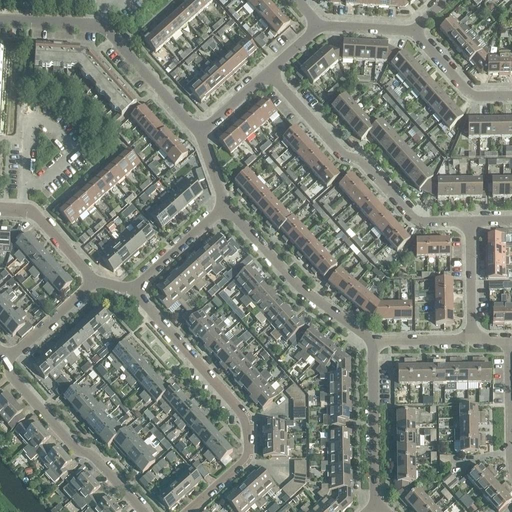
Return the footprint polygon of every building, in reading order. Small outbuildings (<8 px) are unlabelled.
[(194,0),(188,0),(184,4),(195,17),(204,10),(194,0)] [(210,0),(194,0),(204,10),(212,2),(210,0)] [(250,0),(247,3),(255,11),(267,0),(250,0)] [(262,19),(275,8),(267,0),(255,11),(262,19)] [(378,0),(378,8),(389,9),(389,7),(398,7),(398,0),(378,0)] [(195,17),(184,4),(176,11),(187,24),(195,17)] [(232,17),(236,13),(232,8),(228,12),(232,17)] [(275,8),(262,19),(269,27),(282,16),(275,8)] [(176,11),(168,18),(179,31),(187,24),(176,11)] [(236,22),(240,18),(236,13),(232,17),(236,22)] [(274,38),(290,24),(282,16),(269,27),(272,30),(269,33),(274,38)] [(168,18),(160,26),(171,38),(179,31),(168,18)] [(439,30),(447,38),(460,26),(458,24),(452,18),(449,20),(447,18),(441,23),(444,26),(439,30)] [(225,33),(234,24),(231,21),(222,30),(225,33)] [(461,28),(465,24),(462,21),(458,24),(460,26),(447,38),(454,46),(467,34),(461,28)] [(246,33),(251,29),(246,24),(242,28),(246,33)] [(160,26),(152,33),(163,46),(171,38),(160,26)] [(251,38),(255,34),(251,29),(246,33),(251,38)] [(143,40),(155,53),(163,46),(152,33),(143,40)] [(467,34),(454,46),(461,54),(474,42),(476,44),(480,40),(477,37),(472,40),(467,34)] [(261,50),(261,49),(265,46),(258,37),(254,41),(261,50)] [(246,40),(237,48),(249,60),(257,53),(246,40)] [(342,61),(353,61),(354,43),(354,44),(350,44),(350,43),(343,42),(343,43),(334,46),(340,61),(342,61)] [(483,59),(486,56),(487,55),(489,50),(485,46),(481,50),(476,44),(474,42),(461,54),(468,62),(470,61),(475,67),(483,60),(483,59)] [(353,61),(364,62),(365,44),(358,43),(358,44),(354,44),(354,43),(353,61)] [(371,45),(371,44),(365,44),(364,62),(375,62),(376,44),(375,44),(375,45),(371,45)] [(386,63),(388,64),(395,50),(387,46),(387,45),(380,44),(380,46),(376,45),(376,44),(375,62),(386,63)] [(38,67),(53,67),(52,77),(56,77),(56,64),(57,48),(49,47),(49,46),(44,45),(44,47),(35,46),(34,75),(38,76),(38,67)] [(90,82),(83,88),(85,91),(107,71),(101,65),(102,64),(99,61),(98,62),(87,49),(70,48),(71,47),(66,46),(66,48),(57,48),(56,64),(56,77),(59,77),(60,68),(77,69),(90,82)] [(325,48),(320,53),(321,54),(318,57),(317,56),(329,70),(337,62),(340,61),(334,46),(326,49),(325,48)] [(249,60),(237,48),(229,55),(241,68),(249,60)] [(408,59),(409,58),(404,53),(403,54),(395,50),(388,64),(390,65),(398,74),(412,61),(411,61),(411,62),(408,59)] [(506,75),(510,75),(510,73),(511,72),(511,53),(511,52),(498,53),(498,58),(498,75),(498,77),(506,77),(506,75)] [(233,75),(241,68),(229,55),(221,62),(233,75)] [(321,77),(329,70),(317,56),(316,56),(317,57),(314,60),(313,59),(309,63),(321,77)] [(498,75),(498,58),(488,58),(486,56),(483,59),(483,60),(475,67),(481,73),(487,73),(487,75),(498,75)] [(412,62),(412,61),(398,74),(405,82),(419,69),(415,65),(414,65),(411,62),(412,62)] [(213,69),(225,82),(233,75),(221,62),(213,69)] [(217,89),(225,82),(213,69),(208,63),(200,70),(205,76),(217,89)] [(309,63),(304,68),(305,69),(302,71),(301,70),(300,71),(312,85),(321,77),(309,63)] [(405,82),(412,90),(426,77),(425,78),(422,75),(423,74),(419,69),(405,82)] [(112,78),(107,71),(85,91),(87,93),(94,87),(104,98),(97,104),(99,107),(121,87),(115,81),(117,80),(113,77),(112,78)] [(217,89),(205,76),(197,84),(209,96),(217,89)] [(412,90),(420,98),(433,85),(429,81),(428,81),(425,78),(426,78),(426,77),(412,90)] [(194,80),(186,88),(189,91),(200,104),(209,96),(197,84),(194,80)] [(335,93),(341,87),(338,84),(332,89),(335,93)] [(420,98),(427,106),(440,94),(440,93),(439,94),(437,91),(438,90),(433,85),(420,98)] [(127,94),(121,87),(99,107),(102,109),(108,103),(118,114),(111,121),(114,123),(136,104),(130,97),(131,96),(128,93),(127,94)] [(398,98),(393,92),(390,95),(395,101),(398,98)] [(427,106),(434,114),(448,102),(443,97),(442,98),(440,95),(441,94),(440,94),(427,106)] [(92,108),(95,106),(86,95),(83,97),(92,108)] [(334,112),(339,116),(352,104),(345,96),(331,108),(332,109),(333,108),(335,111),(334,112)] [(268,120),(276,113),(278,112),(276,110),(274,111),(265,100),(257,107),(268,120)] [(391,108),(395,105),(390,100),(386,103),(391,108)] [(434,114),(441,122),(455,110),(455,109),(454,110),(451,107),(452,106),(448,102),(434,114)] [(346,124),(346,125),(360,112),(352,104),(339,116),(343,121),(344,120),(347,124),(346,124)] [(130,118),(138,126),(151,115),(143,106),(130,118)] [(249,114),(261,127),(268,120),(257,107),(249,114)] [(412,114),(408,108),(404,111),(409,117),(412,114)] [(463,118),(458,113),(457,114),(454,111),(455,110),(441,122),(449,130),(463,118)] [(107,124),(109,122),(100,111),(98,114),(107,124)] [(367,120),(360,112),(346,125),(347,124),(350,127),(349,128),(353,133),(367,120)] [(249,114),(241,121),(253,134),(261,127),(249,114)] [(138,126),(145,134),(158,123),(151,115),(138,126)] [(406,124),(409,121),(404,116),(401,119),(406,124)] [(368,134),(374,128),(367,120),(353,133),(357,138),(358,137),(361,140),(360,141),(361,141),(368,134)] [(468,139),(479,138),(479,120),(479,121),(475,121),(475,120),(468,120),(468,139)] [(479,120),(479,138),(490,138),(490,120),(483,120),(483,121),(479,121),(479,120)] [(490,138),(501,138),(500,120),(500,121),(496,121),(496,120),(490,120),(490,138)] [(501,120),(500,120),(501,138),(511,138),(511,120),(505,120),(505,121),(501,121),(501,120)] [(253,134),(241,121),(234,128),(245,141),(253,134)] [(371,138),(375,142),(389,130),(381,121),(374,128),(368,134),(369,134),(372,137),(371,138)] [(145,134),(152,142),(165,131),(158,123),(145,134)] [(427,130),(422,124),(419,127),(424,133),(427,130)] [(234,128),(226,135),(238,148),(245,141),(234,128)] [(303,136),(295,128),(282,140),(290,148),(303,136)] [(382,150),(396,138),(389,130),(375,142),(379,147),(380,146),(383,149),(382,150)] [(165,131),(152,142),(160,151),(172,139),(165,131)] [(420,140),(424,137),(419,132),(416,135),(420,140)] [(238,148),(226,135),(218,142),(230,155),(238,148)] [(290,148),(297,156),(310,144),(303,136),(290,148)] [(386,153),(385,153),(389,158),(403,146),(396,138),(382,150),(383,150),(386,153)] [(167,159),(180,147),(172,139),(160,151),(167,159)] [(304,164),(317,153),(310,144),(297,156),(304,164)] [(396,166),(397,166),(410,154),(403,146),(389,158),(394,163),(395,162),(397,165),(396,166)] [(167,159),(174,167),(187,155),(180,147),(167,159)] [(435,157),(438,154),(433,148),(430,151),(435,157)] [(128,151),(120,158),(132,171),(140,164),(128,151)] [(304,164),(311,172),(324,161),(317,153),(304,164)] [(400,170),(404,174),(418,162),(410,154),(397,166),(397,167),(398,166),(401,169),(400,170)] [(132,171),(120,158),(112,165),(124,178),(132,171)] [(319,180),(331,169),(324,161),(311,172),(319,180)] [(411,182),(425,170),(418,162),(404,174),(408,179),(409,178),(412,181),(411,182)] [(112,165),(105,172),(116,185),(124,178),(112,165)] [(200,169),(195,171),(198,182),(204,180),(200,169)] [(319,180),(326,189),(339,177),(331,169),(319,180)] [(420,190),(428,194),(434,180),(432,179),(425,170),(411,182),(411,183),(412,182),(415,185),(414,186),(419,191),(420,190)] [(239,189),(236,192),(238,194),(255,180),(247,171),(234,183),(239,189)] [(116,185),(105,172),(97,178),(109,191),(116,185)] [(359,184),(351,175),(338,187),(346,195),(359,184)] [(97,178),(90,185),(101,198),(109,191),(97,178)] [(186,185),(181,179),(177,182),(194,201),(202,193),(191,181),(186,185)] [(503,198),(509,198),(509,197),(511,196),(511,179),(503,180),(503,198)] [(240,197),(244,194),(249,199),(262,188),(255,180),(238,194),(240,197)] [(448,199),(448,181),(437,181),(434,180),(428,194),(437,198),(437,199),(444,199),(444,198),(448,198),(448,199)] [(459,180),(448,181),(448,199),(449,199),(449,198),(453,198),(453,199),(459,199),(459,180)] [(470,180),(459,180),(459,199),(466,199),(466,197),(470,197),(470,199),(470,180)] [(474,197),(474,198),(481,198),(481,180),(470,180),(470,199),(470,197),(474,197)] [(491,180),(492,198),(492,197),(497,197),(497,198),(503,198),(503,180),(491,180)] [(179,192),(175,195),(186,208),(194,201),(177,182),(174,186),(179,192)] [(353,204),(366,192),(359,184),(346,195),(353,204)] [(94,205),(101,198),(90,185),(82,192),(94,205)] [(145,194),(148,197),(156,190),(152,187),(145,194)] [(254,205),(250,208),(253,210),(269,196),(262,188),(249,199),(254,205)] [(82,192),(74,199),(86,212),(94,205),(82,192)] [(360,212),(373,200),(366,192),(353,204),(360,212)] [(165,193),(161,197),(178,215),(186,208),(175,195),(170,199),(165,193)] [(255,213),(258,210),(263,215),(276,204),(269,196),(253,210),(255,213)] [(163,206),(159,210),(170,222),(178,215),(161,197),(158,200),(163,206)] [(74,199),(67,206),(78,219),(86,212),(74,199)] [(367,220),(380,208),(373,200),(360,212),(367,220)] [(268,221),(265,224),(267,226),(283,212),(276,204),(263,215),(268,221)] [(133,205),(121,214),(125,219),(137,210),(133,205)] [(78,219),(67,206),(59,213),(70,226),(78,219)] [(151,218),(161,230),(170,222),(159,210),(154,214),(149,208),(145,211),(146,213),(144,215),(148,220),(151,218)] [(374,228),(387,216),(380,208),(367,220),(374,228)] [(269,229),(273,226),(278,232),(280,230),(291,220),(290,220),(283,212),(267,226),(269,229)] [(151,227),(140,216),(133,222),(135,224),(131,227),(134,231),(146,244),(154,236),(148,230),(151,227)] [(374,228),(382,236),(395,224),(387,216),(374,228)] [(285,236),(281,239),(284,241),(300,226),(292,218),(290,220),(291,220),(280,230),(285,236)] [(382,236),(389,244),(402,232),(395,224),(382,236)] [(286,243),(289,240),(294,246),(307,234),(300,226),(284,241),(286,243)] [(146,244),(134,231),(130,235),(125,229),(121,233),(137,251),(146,244)] [(12,245),(13,245),(14,240),(9,240),(10,231),(0,230),(0,254),(2,255),(3,247),(9,247),(12,248),(12,245)] [(487,247),(505,247),(505,245),(505,236),(507,236),(507,230),(495,230),(495,236),(487,236),(487,247),(485,247),(487,247)] [(396,252),(409,241),(402,232),(389,244),(396,252)] [(129,258),(132,256),(133,258),(138,253),(137,252),(137,251),(121,233),(117,236),(123,242),(118,246),(129,258)] [(307,234),(294,246),(299,252),(296,255),(298,257),(314,242),(307,234)] [(14,256),(17,260),(35,243),(28,235),(21,241),(14,240),(13,245),(15,246),(20,251),(14,256)] [(83,245),(89,240),(84,235),(79,240),(83,245)] [(231,241),(225,246),(218,237),(213,241),(211,240),(207,243),(222,260),(227,255),(229,257),(231,257),(237,251),(238,249),(231,241)] [(415,241),(416,258),(427,258),(427,240),(415,241)] [(438,240),(427,240),(427,258),(438,258),(438,240)] [(449,257),(449,240),(438,240),(438,258),(449,257)] [(304,256),(309,262),(322,250),(314,242),(298,257),(300,260),(304,256)] [(43,251),(35,243),(17,260),(20,264),(26,258),(30,262),(43,251)] [(205,248),(200,252),(219,274),(223,270),(217,264),(222,260),(207,243),(203,247),(205,248)] [(109,244),(105,247),(121,265),(129,258),(118,246),(114,250),(109,244)] [(510,250),(510,245),(505,245),(505,247),(487,247),(487,252),(485,252),(485,258),(509,258),(508,258),(508,250),(510,250)] [(121,265),(105,247),(101,250),(107,256),(102,261),(113,273),(121,265)] [(365,255),(370,261),(373,258),(365,249),(362,252),(365,255)] [(310,271),(312,273),(329,258),(322,250),(309,262),(314,268),(310,271)] [(28,272),(31,276),(50,260),(43,251),(30,262),(34,267),(28,272)] [(216,277),(219,274),(200,252),(196,257),(194,255),(190,258),(205,275),(210,271),(216,277)] [(188,263),(183,268),(202,289),(206,286),(201,280),(205,275),(190,258),(186,262),(188,263)] [(323,279),(336,267),(329,258),(312,273),(315,276),(318,272),(323,279)] [(485,269),(505,269),(505,266),(509,266),(509,258),(485,258),(485,259),(487,259),(487,263),(485,263),(485,269)] [(41,274),(45,279),(57,268),(50,260),(31,276),(35,280),(41,274)] [(487,276),(487,280),(508,280),(508,271),(510,271),(510,266),(509,266),(505,266),(505,269),(485,269),(485,276),(487,276)] [(42,288),(46,292),(64,276),(57,268),(45,279),(48,283),(42,288)] [(177,270),(173,274),(188,290),(193,286),(199,292),(202,289),(183,268),(179,272),(177,270)] [(236,286),(241,291),(258,276),(254,272),(252,274),(248,269),(227,288),(230,291),(236,286)] [(331,287),(336,291),(347,278),(339,270),(324,287),(328,290),(331,287)] [(166,283),(185,304),(189,301),(184,295),(188,290),(173,274),(169,277),(171,279),(166,283)] [(72,284),(64,276),(46,292),(49,296),(55,290),(59,295),(72,284)] [(239,301),(242,305),(264,286),(259,281),(261,280),(258,276),(241,291),(245,296),(239,301)] [(339,299),(341,301),(356,285),(347,278),(336,291),(342,296),(339,299)] [(434,292),(452,292),(452,281),(434,281),(434,292)] [(194,314),(185,304),(166,283),(162,287),(160,285),(156,289),(162,295),(157,299),(167,310),(167,309),(176,301),(186,312),(181,317),(185,321),(194,314)] [(353,305),(364,292),(356,285),(341,301),(344,304),(347,300),(353,305)] [(268,291),(264,286),(242,305),(246,308),(251,303),(256,308),(273,293),(269,289),(268,291)] [(0,303),(12,293),(8,296),(12,292),(10,291),(9,290),(6,293),(5,293),(0,297),(0,303)] [(211,290),(207,293),(211,298),(215,294),(211,290)] [(358,309),(355,313),(358,315),(372,299),(364,292),(353,305),(358,309)] [(435,303),(452,303),(452,292),(434,292),(435,303)] [(15,297),(12,293),(0,303),(0,318),(10,310),(14,306),(10,302),(15,297)] [(254,318),(258,322),(279,303),(275,298),(276,297),(273,293),(256,308),(260,313),(254,318)] [(40,297),(36,301),(42,308),(46,305),(40,297)] [(360,317),(361,317),(363,314),(373,322),(379,305),(372,299),(358,315),(360,317)] [(506,301),(501,302),(501,307),(503,307),(503,325),(504,325),(511,324),(511,306),(506,307),(506,301)] [(267,320),(271,325),(288,310),(284,306),(283,307),(279,303),(258,322),(261,325),(267,320)] [(435,314),(452,314),(452,303),(435,303),(435,314)] [(393,326),(393,322),(400,322),(400,304),(389,305),(389,327),(393,326)] [(407,322),(408,326),(411,326),(411,304),(400,304),(400,322),(407,322)] [(373,322),(386,322),(386,326),(387,327),(389,327),(389,305),(379,305),(373,322)] [(188,331),(192,335),(209,320),(204,315),(210,310),(207,306),(186,325),(190,330),(188,331)] [(37,307),(32,311),(38,317),(42,313),(37,307)] [(503,307),(501,307),(492,307),(492,325),(496,325),(496,327),(504,327),(504,325),(503,325),(503,307)] [(90,316),(106,334),(110,331),(105,325),(110,321),(108,319),(111,317),(106,311),(103,314),(98,308),(96,311),(94,310),(89,314),(90,316)] [(0,324),(0,326),(3,330),(23,312),(19,309),(14,314),(10,310),(0,318),(0,323),(0,324)] [(270,335),(273,339),(294,320),(290,315),(291,314),(288,310),(271,325),(276,330),(270,335)] [(26,316),(23,312),(3,330),(8,335),(9,334),(12,337),(17,333),(21,339),(33,329),(28,323),(24,326),(20,322),(26,316)] [(435,314),(435,325),(452,325),(452,314),(435,314)] [(103,338),(106,334),(90,316),(82,323),(93,336),(97,332),(103,338)] [(201,342),(222,323),(219,319),(213,325),(209,320),(192,335),(195,339),(197,337),(201,342)] [(301,335),(298,332),(303,327),(300,323),(298,324),(294,320),(273,339),(276,342),(282,337),(286,342),(285,342),(286,343),(289,340),(292,344),(301,335)] [(82,323),(74,331),(90,349),(94,346),(89,340),(93,336),(82,323)] [(219,332),(225,327),(222,323),(201,342),(205,347),(203,348),(207,352),(224,337),(219,332)] [(301,359),(301,360),(320,338),(315,334),(316,332),(312,329),(304,338),(301,335),(292,344),(292,345),(295,342),(298,345),(297,346),(303,350),(300,354),(299,353),(294,359),(299,363),(301,359)] [(77,350),(81,346),(87,352),(90,349),(74,331),(66,338),(77,350)] [(212,354),(216,359),(237,340),(234,336),(228,342),(224,337),(207,352),(210,356),(212,354)] [(58,345),(74,363),(78,360),(72,354),(77,350),(66,338),(63,340),(62,339),(57,343),(58,345)] [(310,357),(315,361),(330,344),(326,340),(324,342),(320,338),(301,360),(305,363),(310,357)] [(219,365),(222,369),(239,354),(235,349),(241,344),(237,340),(216,359),(220,364),(219,365)] [(132,352),(124,343),(109,357),(113,362),(110,364),(114,368),(132,352)] [(109,353),(114,348),(111,344),(105,350),(109,353)] [(325,368),(330,361),(337,353),(337,352),(332,349),(334,347),(330,344),(315,361),(320,365),(315,371),(319,374),(324,368),(325,368)] [(70,367),(74,363),(58,345),(50,352),(64,368),(68,365),(70,367)] [(337,375),(348,375),(350,375),(350,360),(338,351),(337,352),(337,353),(330,361),(337,366),(337,375)] [(50,352),(41,360),(58,378),(62,375),(60,372),(64,368),(50,352)] [(114,368),(117,372),(119,370),(123,374),(139,360),(132,352),(114,368)] [(268,357),(264,352),(260,356),(264,361),(268,357)] [(243,359),(239,354),(222,369),(226,373),(227,371),(231,376),(253,357),(249,353),(243,359)] [(234,382),(237,386),(254,371),(250,366),(256,361),(253,357),(231,376),(236,381),(234,382)] [(68,389),(58,378),(41,360),(40,358),(35,363),(36,365),(33,367),(44,379),(49,375),(54,381),(60,387),(55,392),(60,397),(68,389)] [(428,365),(428,367),(421,367),(421,385),(433,385),(432,359),(426,359),(427,365),(428,365)] [(444,385),(444,367),(437,367),(437,365),(438,365),(438,359),(432,359),(433,385),(444,385)] [(451,365),(451,367),(444,367),(444,385),(455,385),(455,359),(449,359),(449,365),(451,365)] [(467,384),(467,367),(460,367),(460,365),(461,365),(461,359),(455,359),(455,385),(467,384)] [(473,365),(473,367),(467,367),(467,384),(478,384),(478,359),(472,359),(472,365),(473,365)] [(490,384),(490,366),(483,367),(483,365),(484,365),(484,359),(478,359),(478,384),(490,384)] [(139,360),(123,374),(127,378),(125,380),(128,384),(146,368),(148,366),(143,361),(142,363),(139,360)] [(410,360),(404,360),(404,366),(405,366),(405,368),(398,368),(398,385),(410,385),(410,360)] [(414,365),(415,365),(415,360),(410,360),(410,385),(421,385),(421,367),(414,368),(414,365)] [(137,383),(141,387),(154,376),(146,368),(128,384),(131,388),(137,383)] [(243,388),(247,393),(268,374),(265,370),(259,376),(254,371),(237,386),(241,390),(243,388)] [(249,399),(253,403),(269,388),(265,383),(271,378),(268,374),(247,393),(251,398),(249,399)] [(348,381),(348,375),(337,375),(328,375),(319,375),(319,380),(327,380),(327,387),(350,386),(350,381),(348,381)] [(139,397),(142,400),(161,384),(154,376),(141,387),(145,391),(139,397)] [(168,392),(161,384),(142,400),(146,404),(152,399),(156,403),(159,401),(162,398),(168,392)] [(285,393),(289,397),(298,389),(294,385),(285,393)] [(71,406),(89,390),(86,386),(80,391),(76,387),(63,398),(71,406)] [(181,395),(174,386),(168,392),(162,398),(159,401),(162,405),(160,408),(163,411),(181,395)] [(319,393),(320,398),(348,398),(348,392),(350,392),(350,386),(327,387),(327,393),(319,393)] [(280,387),(274,393),(269,388),(253,403),(256,407),(258,405),(262,410),(283,391),(280,387)] [(289,397),(293,402),(305,397),(298,389),(289,397)] [(78,414),(90,403),(94,400),(90,396),(92,394),(89,390),(71,406),(78,414)] [(0,415),(14,403),(6,394),(4,396),(0,391),(0,415)] [(172,410),(176,414),(188,403),(181,395),(163,411),(166,415),(172,410)] [(293,402),(293,408),(305,408),(305,397),(293,402)] [(348,404),(348,398),(320,398),(320,403),(328,403),(328,410),(350,409),(350,404),(348,404)] [(94,400),(90,403),(78,414),(85,422),(104,406),(100,402),(98,404),(94,400)] [(22,413),(14,403),(0,415),(0,416),(8,425),(12,430),(25,419),(20,414),(22,413)] [(176,422),(174,424),(177,427),(196,411),(188,403),(176,414),(172,417),(176,422)] [(88,429),(91,432),(108,416),(104,412),(107,410),(104,406),(85,422),(90,428),(88,429)] [(459,407),(459,419),(485,419),(485,413),(479,413),(479,414),(477,414),(477,407),(459,407)] [(323,427),(334,427),(344,427),(344,421),(348,421),(348,414),(350,414),(350,409),(328,410),(328,416),(323,416),(323,427)] [(148,420),(152,416),(147,411),(143,414),(148,420)] [(191,430),(203,419),(196,411),(177,427),(181,431),(187,426),(191,430)] [(394,419),(396,419),(396,426),(414,425),(414,413),(393,414),(394,419)] [(118,422),(115,418),(112,421),(108,416),(91,432),(93,435),(95,433),(100,438),(118,422)] [(26,447),(43,432),(42,431),(42,432),(36,426),(39,423),(33,417),(24,425),(23,424),(14,431),(23,441),(22,442),(26,447)] [(141,424),(138,419),(130,425),(134,429),(141,424)] [(189,440),(192,444),(210,427),(203,419),(191,430),(195,435),(189,440)] [(459,419),(459,431),(477,430),(477,424),(479,424),(479,425),(485,425),(485,419),(459,419)] [(113,442),(113,441),(119,436),(119,435),(124,431),(120,427),(121,426),(118,422),(100,438),(107,447),(113,442)] [(262,429),(263,435),(285,434),(285,428),(293,428),(293,422),(265,423),(265,429),(262,429)] [(396,432),(394,432),(394,437),(414,437),(414,425),(396,426),(396,432)] [(113,441),(113,442),(120,449),(120,450),(138,433),(142,430),(139,426),(133,431),(129,427),(125,430),(124,431),(119,435),(119,436),(113,441)] [(201,442),(205,447),(217,435),(210,427),(192,444),(195,448),(201,442)] [(320,440),(320,445),(349,444),(348,438),(351,438),(351,433),(345,433),(344,427),(334,427),(334,433),(328,433),(328,440),(320,440)] [(459,431),(454,431),(454,442),(459,442),(485,442),(485,436),(479,436),(479,437),(477,437),(477,430),(459,431)] [(160,443),(164,439),(157,431),(153,434),(160,443)] [(49,439),(43,433),(44,433),(43,432),(26,447),(26,448),(21,452),(30,462),(36,457),(37,458),(56,442),(51,437),(49,439)] [(118,451),(123,456),(124,454),(127,458),(143,443),(139,439),(142,437),(138,433),(120,450),(120,449),(118,451)] [(293,441),(285,441),(285,434),(263,435),(263,440),(265,440),(265,446),(293,446),(293,441)] [(203,456),(206,460),(225,444),(217,435),(205,447),(209,451),(203,456)] [(414,448),(414,437),(394,437),(394,442),(397,442),(397,448),(414,448)] [(176,446),(182,452),(187,447),(182,441),(176,446)] [(60,447),(56,442),(37,458),(39,460),(40,460),(45,465),(43,466),(47,471),(64,456),(64,455),(63,455),(58,449),(60,447)] [(479,448),(485,448),(485,442),(459,442),(460,454),(477,454),(477,446),(479,446),(479,448)] [(127,458),(135,466),(153,449),(149,445),(145,449),(142,445),(143,444),(143,443),(127,458)] [(225,444),(206,460),(210,464),(216,458),(220,463),(232,452),(225,444)] [(328,449),(328,456),(351,456),(351,450),(349,450),(349,444),(320,445),(320,449),(328,449)] [(286,457),(286,450),(293,450),(293,446),(265,446),(265,452),(263,452),(263,458),(271,458),(271,460),(285,460),(285,457),(286,457)] [(394,455),(394,460),(414,460),(414,448),(397,448),(397,455),(394,455)] [(142,474),(154,463),(150,458),(156,453),(153,449),(135,466),(142,474)] [(169,462),(174,457),(171,453),(165,458),(169,462)] [(64,456),(47,471),(48,471),(44,475),(49,480),(50,479),(54,484),(60,478),(63,482),(65,480),(69,476),(67,475),(77,466),(73,461),(70,463),(65,457),(64,456)] [(320,463),(321,468),(349,467),(349,461),(351,461),(351,456),(328,456),(328,463),(320,463)] [(161,469),(166,464),(162,460),(157,465),(161,469)] [(397,465),(397,471),(415,471),(414,460),(394,460),(394,465),(397,465)] [(195,470),(200,466),(197,462),(192,466),(195,470)] [(155,474),(161,469),(157,465),(151,470),(155,474)] [(77,497),(76,497),(93,481),(92,481),(86,475),(89,473),(83,466),(73,475),(72,474),(69,476),(65,480),(69,485),(62,490),(72,501),(77,497)] [(180,467),(177,471),(193,489),(201,482),(187,466),(183,470),(180,467)] [(204,480),(209,475),(200,466),(195,470),(204,480)] [(480,467),(467,479),(475,488),(494,471),(490,466),(485,470),(486,471),(485,472),(480,467)] [(349,467),(321,468),(321,472),(329,472),(329,479),(351,478),(351,473),(349,473),(349,467)] [(185,496),(193,489),(177,471),(173,474),(178,480),(174,484),(185,496)] [(254,473),(251,477),(266,493),(271,489),(276,495),(280,492),(261,471),(256,475),(254,473)] [(415,483),(415,471),(397,471),(397,478),(394,478),(394,483),(408,483),(415,483)] [(494,471),(475,488),(482,496),(495,484),(491,479),(492,478),(493,479),(497,475),(494,471)] [(151,482),(155,479),(149,472),(145,476),(151,482)] [(294,474),(294,479),(306,484),(306,473),(294,474)] [(441,482),(446,486),(455,478),(450,474),(441,482)] [(262,507),(266,504),(261,498),(266,493),(251,477),(247,480),(248,482),(244,486),(262,507)] [(329,490),(329,491),(338,490),(349,490),(349,484),(351,484),(351,478),(329,479),(329,485),(321,486),(321,490),(329,490)] [(450,491),(459,483),(455,478),(446,486),(450,491)] [(306,484),(294,479),(290,483),(298,492),(306,484)] [(94,482),(93,481),(76,497),(77,497),(72,501),(81,511),(86,506),(88,508),(106,492),(101,487),(99,489),(93,483),(94,482)] [(185,496),(174,484),(171,481),(166,484),(164,482),(160,485),(177,503),(185,496)] [(290,483),(286,487),(294,496),(298,492),(290,483)] [(394,483),(395,495),(408,489),(408,483),(394,483)] [(490,505),(509,488),(505,483),(501,487),(501,488),(500,489),(495,484),(482,496),(490,505)] [(162,494),(157,499),(159,501),(157,503),(162,509),(164,507),(168,511),(170,509),(172,511),(177,506),(176,505),(177,503),(160,485),(157,489),(162,494)] [(262,507),(244,486),(239,490),(237,488),(234,492),(249,509),(254,504),(259,510),(262,507)] [(286,487),(281,490),(287,497),(289,499),(294,496),(286,487)] [(490,505),(496,511),(499,511),(511,502),(506,496),(508,495),(508,496),(511,492),(511,491),(509,488),(490,505)] [(339,499),(332,504),(338,511),(343,511),(352,504),(351,489),(349,490),(338,490),(339,499)] [(412,495),(412,494),(408,489),(395,495),(402,503),(412,495)] [(444,497),(448,493),(445,489),(440,493),(444,497)] [(412,494),(412,495),(402,503),(406,507),(408,506),(412,510),(425,499),(417,490),(412,494)] [(316,501),(315,502),(323,511),(338,511),(332,504),(326,498),(320,491),(317,495),(322,501),(318,504),(316,501)] [(113,505),(108,499),(110,497),(106,492),(88,508),(89,509),(86,511),(106,511),(114,505),(114,504),(113,505)] [(235,511),(245,511),(249,509),(234,492),(230,496),(231,497),(226,501),(235,511)] [(448,502),(452,498),(448,493),(444,497),(448,502)] [(459,501),(462,504),(468,498),(466,495),(463,497),(459,501)] [(413,511),(427,511),(433,507),(425,499),(412,510),(413,511)] [(467,510),(472,505),(468,501),(463,505),(467,510)] [(323,511),(315,502),(314,503),(317,505),(312,509),(307,503),(303,507),(308,511),(323,511)] [(275,511),(279,507),(275,503),(267,511),(275,511)]
